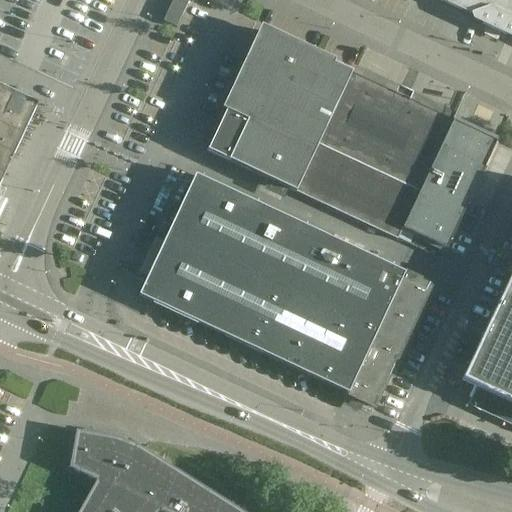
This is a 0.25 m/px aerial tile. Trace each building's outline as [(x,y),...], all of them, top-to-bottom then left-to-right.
[(184,0),(172,0),(163,22),(176,28),(188,2),(184,0)] [(197,0),(194,6),(207,12),(212,0),(197,0)] [(511,0),(432,0),(472,19),(474,24),(511,41),(511,0)] [(316,150),(351,73),(339,68),(330,64),(330,63),(262,32),(260,37),(226,108),(316,150)] [(432,167),(453,121),(352,74),(353,74),(351,73),(316,150),(312,159),(296,193),(397,241),(402,229),(432,167)] [(0,183),(10,161),(9,161),(17,146),(37,103),(16,93),(0,85),(0,183)] [(316,150),(226,108),(226,109),(227,109),(225,112),(218,127),(207,150),(207,151),(273,182),(284,187),(296,193),(312,159),(316,150)] [(488,138),(461,125),(454,121),(453,121),(432,167),(402,229),(414,235),(415,233),(433,242),(432,243),(445,250),(496,141),(488,138)] [(373,408),(430,286),(362,255),(362,256),(337,245),(337,243),(195,176),(183,201),(185,202),(174,225),(172,224),(161,248),(162,249),(151,272),(150,272),(142,289),(139,296),(346,393),(345,395),(347,396),(373,408)] [(511,273),(487,326),(488,327),(480,345),(478,344),(461,381),(475,388),(468,404),(474,408),(511,425),(511,273)] [(152,511),(155,510),(159,511),(241,511),(147,453),(139,448),(131,444),(122,441),(124,437),(123,437),(121,441),(112,438),(75,431),(69,469),(100,484),(90,505),(84,511),(152,511)]
